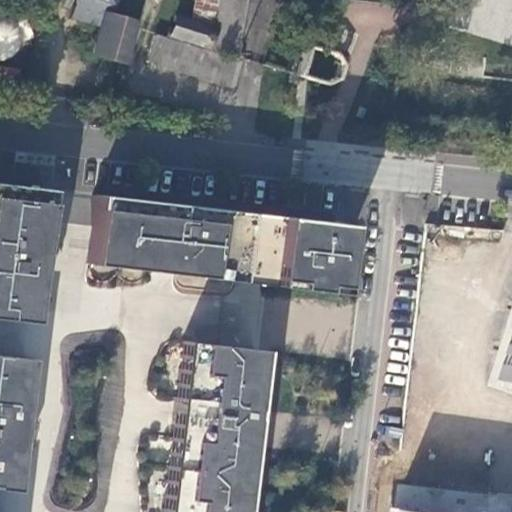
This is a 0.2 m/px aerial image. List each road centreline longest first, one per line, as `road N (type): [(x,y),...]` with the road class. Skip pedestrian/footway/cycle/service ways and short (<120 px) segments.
road 1 (unknown): [(122,511),(146,304),(372,345)]
road 2 (residential): [(0,133),(389,173)]
road 3 (residential): [(356,511),(389,173)]
road 4 (unknown): [(53,407),(47,371),(55,233),(71,141)]
road 5 (unknown): [(257,0),(233,81),(227,157)]
road 6 (unknown): [(20,135),(53,42),(49,0)]
road 7 (residential): [(389,173),(511,186)]
